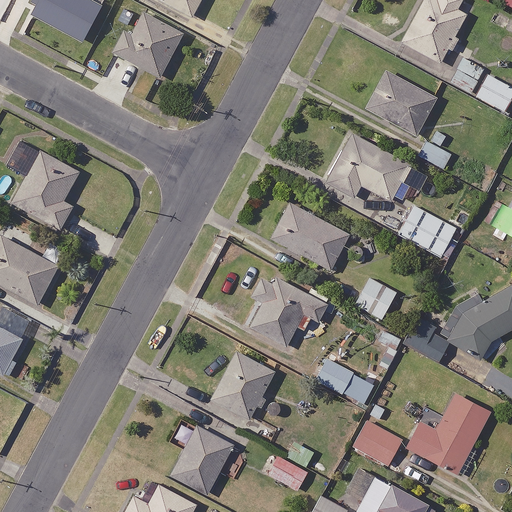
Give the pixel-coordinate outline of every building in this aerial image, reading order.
[(186,29),(129,0),(127,0),(117,21),(128,27),(116,51),(162,75),(186,29)] [(165,0),(194,15),(202,0),(165,0)] [(474,2),(470,0),(422,0),(402,40),(442,61),(467,14),(474,2)] [(484,68),(464,58),(452,81),(472,91),(484,68)] [(438,96),(385,68),(366,106),(418,134),(438,96)] [(511,96),(511,85),(487,73),(476,95),(505,110),(511,96)] [(460,142),(435,126),(418,152),(443,168),(460,142)] [(363,183),(402,204),(422,168),(353,132),(328,181),(357,195),(363,183)] [(82,167),(43,146),(14,200),(63,227),(75,204),(65,199),(82,167)] [(352,230),(292,199),(273,236),(333,267),(352,230)] [(458,226),(412,202),(397,231),(443,255),(458,226)] [(60,258),(5,230),(0,239),(0,281),(37,301),(60,258)] [(299,324),(306,327),(312,316),(320,320),(330,302),(267,267),(254,294),(266,300),(253,325),(288,344),(299,324)] [(399,290),(371,275),(356,302),(384,318),(399,290)] [(511,282),(470,304),(449,338),(434,329),(436,325),(421,316),(406,340),(438,360),(450,342),(478,360),(491,338),(511,327),(511,282)] [(22,337),(0,324),(0,371),(3,373),(22,337)] [(276,369),(238,348),(211,395),(249,417),(276,369)] [(375,381),(323,356),(313,377),(365,402),(375,381)] [(491,407),(456,389),(440,419),(423,411),(405,444),(457,471),(491,407)] [(403,435),(370,416),(352,446),(386,466),(403,435)] [(234,442),(199,423),(172,472),(207,491),(234,442)] [(308,470),(278,453),(268,471),(297,488),(308,470)] [(432,511),(436,506),(375,473),(353,511),(432,511)] [(191,511),(198,500),(152,474),(140,496),(133,493),(122,511),(191,511)] [(345,511),(348,507),(325,495),(316,511),(345,511)]
